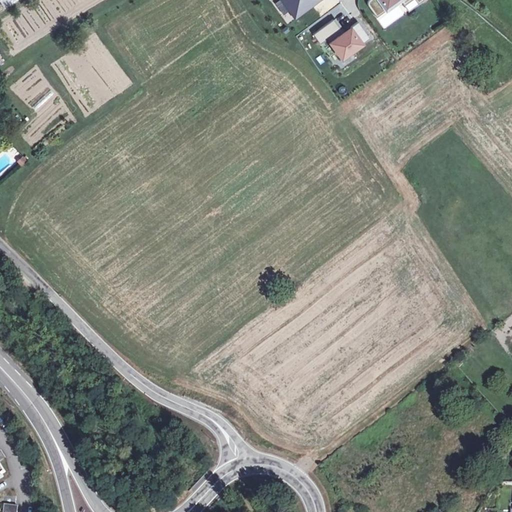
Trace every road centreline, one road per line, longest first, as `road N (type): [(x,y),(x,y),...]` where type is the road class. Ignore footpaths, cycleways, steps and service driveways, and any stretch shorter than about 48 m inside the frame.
road 1 (residential): [(239,466),(216,422),(120,365),(0,242)]
road 2 (secondary): [(102,511),(24,394)]
road 3 (secondary): [(24,394),(68,511)]
